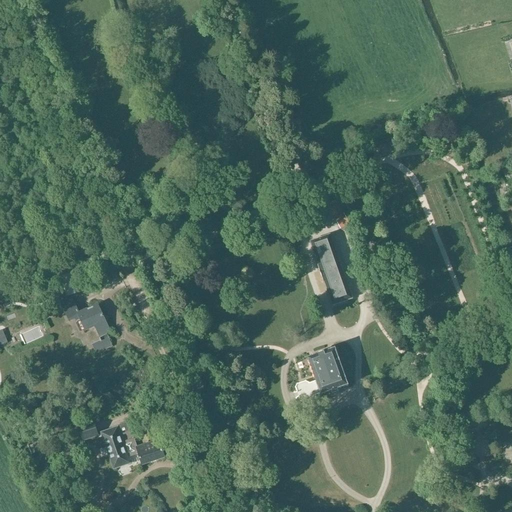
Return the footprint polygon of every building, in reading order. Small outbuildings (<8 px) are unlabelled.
[(511,168),(503,171),(505,178),(511,175),(511,168)] [(359,193),(376,183),(370,173),(353,182),(359,193)] [(341,228),(348,224),(336,202),(328,206),(341,228)] [(332,306),(352,299),(343,275),(345,275),(339,258),(338,259),(329,235),(310,242),(318,265),(318,266),(323,282),(324,282),(332,306)] [(108,339),(112,337),(98,305),(79,314),(73,300),(62,305),(70,323),(75,320),(76,323),(75,323),(80,334),(86,331),(87,332),(95,328),(101,341),(92,345),(96,353),(111,346),(108,339)] [(338,390),(348,386),(335,349),(324,353),(323,350),(318,352),(319,355),(308,359),(316,381),(310,383),(305,380),(297,383),(295,387),(300,401),(304,403),(315,399),(317,394),(320,393),(321,396),(331,392),(331,393),(338,391),(338,390)] [(113,431),(102,435),(107,447),(110,456),(114,469),(129,464),(127,458),(138,454),(142,466),(165,458),(161,446),(160,446),(158,440),(137,448),(134,440),(138,439),(135,431),(131,432),(128,422),(111,427),(113,431)] [(79,428),(83,442),(98,437),(93,423),(79,428)]
